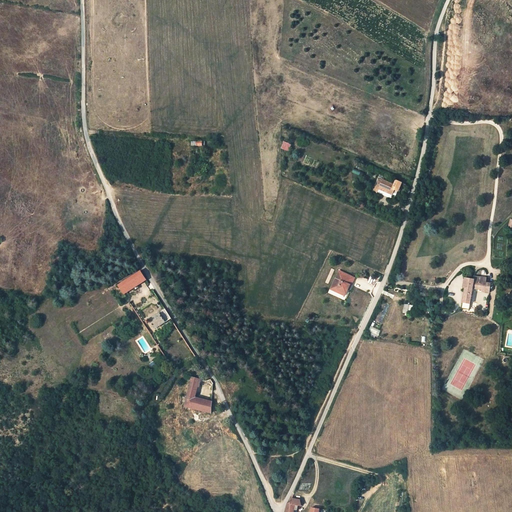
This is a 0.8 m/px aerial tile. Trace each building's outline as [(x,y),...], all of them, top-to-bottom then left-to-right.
[(283,141),(280,149),(289,151),(292,144),(283,141)] [(381,178),(377,189),(391,194),(393,189),(395,184),(381,178)] [(399,192),(402,183),(396,181),(395,184),(393,189),(399,192)] [(119,286),(123,292),(145,278),(141,271),(119,286)] [(346,292),(350,285),(353,286),(356,279),(341,271),(331,289),(337,292),(338,289),(346,292)] [(463,303),(471,304),(473,289),(484,290),(484,292),(490,293),(491,291),(493,292),(495,284),(494,283),(484,282),(485,278),(475,276),(474,280),(465,278),(463,288),(465,288),(463,303)] [(156,329),(171,319),(165,309),(149,319),(149,320),(147,321),(148,324),(151,322),(156,329)] [(188,394),(195,396),(199,379),(192,378),(188,394)] [(188,394),(186,403),(212,410),(212,402),(195,398),(195,396),(188,394)] [(212,410),(186,403),(185,406),(212,412),(212,410)]
